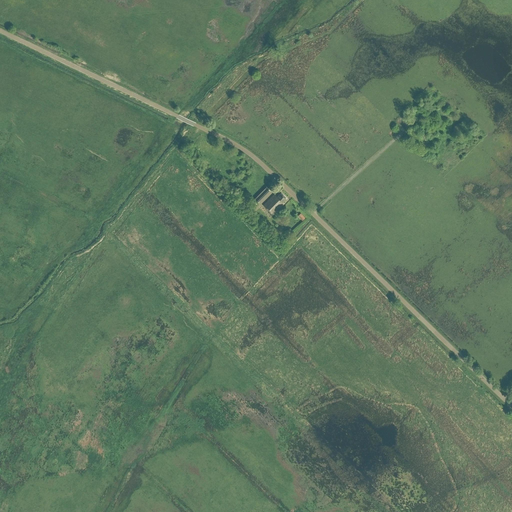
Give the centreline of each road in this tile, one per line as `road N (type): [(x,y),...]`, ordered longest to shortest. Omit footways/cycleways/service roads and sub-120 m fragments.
road 1 (unclassified): [(511,406),(252,155),(0,30)]
road 2 (track): [(199,126),(110,231)]
road 3 (track): [(406,128),(312,213)]
